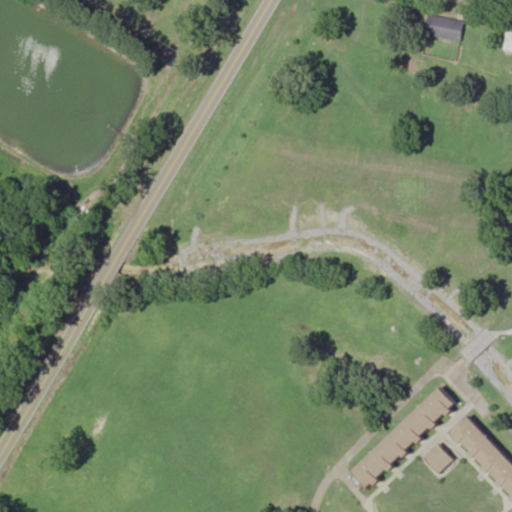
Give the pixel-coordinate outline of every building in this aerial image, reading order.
[(467,23),(431,15),(427,34),(463,42),(467,23)] [(482,335),(474,346),(482,352),(490,340),(482,335)] [(354,470),(443,386),(458,402),(369,486),(354,470)] [(511,457),(473,415),(455,431),(511,492),(511,457)] [(439,445),(427,458),(443,473),(455,460),(439,445)]
